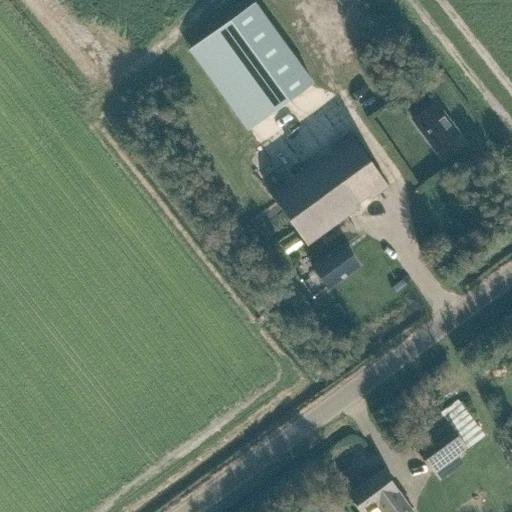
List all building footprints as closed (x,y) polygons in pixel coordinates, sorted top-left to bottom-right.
[(312,82),(254,0),(205,35),(263,117),(312,82)] [(412,119),(436,151),(458,134),(435,102),(412,119)] [(341,243),(343,245),(358,234),(345,217),(356,209),(354,206),(368,196),(370,199),(387,187),(349,134),(332,147),(334,151),(321,160),(319,157),(268,194),(307,246),(317,260),(341,243)] [(341,243),(317,260),(310,265),(327,288),(357,265),(343,245),(341,243)] [(455,399),(405,436),(433,473),(467,448),(466,447),(482,435),(455,399)] [(380,469),(346,493),(359,511),(362,511),(364,511),(365,511),(408,511),(393,490),(395,489),(380,469)]
